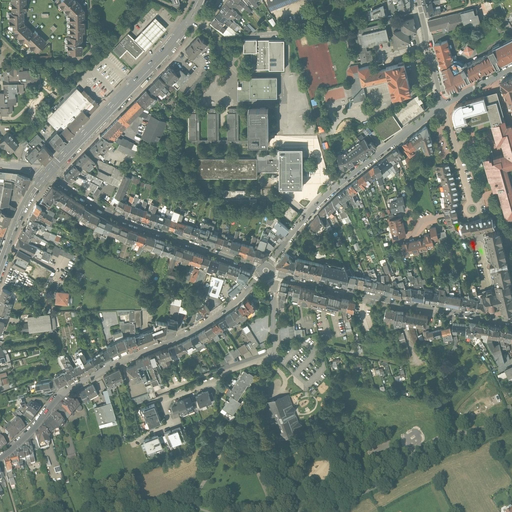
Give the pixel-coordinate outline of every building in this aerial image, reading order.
[(60,0),(58,3),(59,4),(62,7),(63,7),(65,9),(64,9),(67,13),(68,12),(70,14),(75,12),(81,6),(75,0),(75,1),(74,0),(60,0)] [(267,0),(271,9),(293,0),(267,0)] [(409,0),(407,0),(400,3),(397,4),(398,8),(400,7),(400,11),(410,9),(409,5),(409,4),(410,4),(410,3),(409,0)] [(511,0),(499,0),(505,16),(505,17),(507,16),(507,17),(508,17),(510,17),(510,16),(510,15),(511,13),(511,0)] [(435,1),(423,3),(424,10),(433,8),(434,7),(434,6),(433,7),(432,4),(433,4),(436,4),(435,1)] [(25,5),(25,2),(12,2),(12,4),(11,4),(11,8),(12,8),(12,13),(9,13),(9,17),(9,19),(23,19),(23,12),(25,12),(25,8),(26,8),(26,5),(25,5)] [(231,7),(226,3),(223,7),(235,16),(236,14),(232,11),(234,9),(231,7)] [(485,4),(477,5),(479,15),(487,13),(485,4)] [(84,9),(81,6),(75,12),(70,14),(69,15),(77,15),(77,18),(84,18),(84,9)] [(381,17),(385,16),(385,13),(387,13),(386,9),(384,9),(383,6),(370,11),(371,16),(373,15),(374,18),(381,17)] [(235,16),(223,7),(220,10),(228,17),(229,15),(233,18),(235,16)] [(433,8),(424,10),(426,16),(434,14),(434,12),(433,8)] [(473,9),(428,21),(430,31),(444,27),(444,28),(447,27),(448,30),(470,24),(471,28),(481,26),(478,13),(475,14),(473,9)] [(228,17),(220,10),(216,16),(224,22),(228,17)] [(77,18),(77,15),(69,15),(69,20),(70,20),(70,22),(69,22),(69,27),(70,27),(70,28),(79,27),(79,28),(84,28),(84,21),(83,21),(83,19),(84,19),(84,18),(77,18)] [(216,16),(211,22),(222,30),(223,31),(226,28),(221,25),(224,22),(216,16)] [(155,17),(133,40),(144,50),(143,50),(144,51),(147,48),(166,28),(160,22),(155,17)] [(402,30),(393,32),(396,46),(410,42),(409,40),(411,40),(414,34),(414,32),(416,32),(413,18),(400,21),(402,30)] [(23,19),(9,19),(9,21),(9,25),(11,25),(14,32),(13,34),(16,37),(16,36),(17,38),(27,28),(25,25),(23,22),(23,19)] [(231,19),(227,24),(229,26),(233,29),(235,28),(233,27),(236,23),(231,19)] [(209,24),(220,33),(222,30),(211,22),(209,24)] [(244,28),(246,30),(248,28),(253,32),(255,29),(248,23),(244,28)] [(385,23),(354,31),(360,53),(367,51),(365,46),(389,40),(385,23)] [(223,31),(222,30),(220,33),(225,37),(241,35),(233,29),(229,26),(228,28),(227,27),(226,28),(223,31)] [(79,28),(79,27),(70,28),(69,28),(69,33),(70,33),(70,35),(67,35),(67,38),(67,43),(81,43),(81,42),(81,33),(84,33),(84,28),(79,28)] [(27,28),(17,38),(19,39),(18,39),(22,42),(23,43),(25,42),(30,46),(40,37),(37,34),(35,31),(33,33),(27,28)] [(133,40),(127,34),(112,50),(120,57),(127,50),(136,58),(143,50),(144,50),(133,40)] [(208,43),(199,35),(185,49),(193,57),(208,43)] [(40,37),(30,46),(30,47),(33,50),(33,49),(36,52),(39,49),(43,46),(43,45),(46,42),(41,37),(40,38),(40,37)] [(511,37),(506,40),(507,42),(500,45),(499,44),(492,47),(493,49),(487,51),(488,53),(480,58),(480,57),(471,62),(472,63),(467,66),(466,63),(463,64),(462,63),(461,62),(460,61),(459,60),(457,60),(455,59),(454,59),(452,60),(447,41),(434,44),(441,69),(443,74),(444,78),(447,84),(446,84),(445,85),(449,91),(450,91),(451,90),(452,89),(453,89),(454,88),(456,88),(457,88),(457,89),(460,87),(468,83),(468,84),(472,82),(471,79),(475,77),(477,78),(477,75),(478,75),(481,76),(481,74),(482,75),(485,73),(485,72),(487,73),(487,71),(489,70),(491,71),(491,68),(493,68),(495,69),(495,67),(496,66),(497,68),(511,60),(511,37)] [(249,65),(249,69),(284,68),(284,40),(257,40),(257,39),(244,39),(244,52),(252,52),(252,65),(249,65)] [(81,43),(67,43),(67,44),(67,49),(68,52),(72,52),(77,52),(81,52),(81,45),(81,43)] [(465,45),(461,54),(469,58),(473,49),(465,45)] [(367,51),(360,53),(362,63),(372,60),(370,51),(367,51)] [(398,64),(385,67),(386,68),(370,72),(369,65),(359,67),(358,64),(350,66),(347,69),(355,101),(360,100),(354,76),(360,75),(362,84),(363,84),(388,78),(393,97),(400,95),(400,96),(404,95),(404,94),(411,93),(403,61),(398,63),(398,64)] [(176,73),(169,66),(161,75),(171,84),(174,80),(177,82),(177,83),(180,85),(190,75),(188,72),(186,75),(180,69),(176,73)] [(17,68),(13,69),(13,68),(7,68),(3,72),(3,76),(1,76),(1,81),(5,81),(4,83),(5,85),(5,88),(3,88),(3,93),(0,92),(0,109),(0,110),(0,115),(8,115),(8,113),(12,113),(11,105),(15,105),(15,97),(15,92),(23,92),(23,87),(26,87),(26,86),(34,86),(34,84),(39,84),(39,76),(35,76),(35,73),(27,73),(27,70),(22,70),(22,67),(17,67),(17,68)] [(205,70),(184,95),(189,99),(210,74),(205,70)] [(362,84),(360,75),(354,76),(360,100),(366,98),(363,84),(362,84)] [(237,89),(237,100),(257,100),(257,97),(277,97),(277,76),(250,77),(250,80),(242,80),(242,89),(237,89)] [(511,76),(500,83),(505,99),(508,98),(511,110),(511,109),(511,76)] [(165,84),(158,77),(154,82),(160,88),(162,86),(165,84)] [(197,93),(199,96),(210,84),(207,81),(197,93)] [(160,88),(154,82),(148,87),(155,94),(158,91),(159,92),(161,95),(159,97),(163,100),(164,99),(162,98),(166,94),(160,88)] [(76,88),(46,119),(57,131),(67,141),(74,133),(74,132),(89,116),(88,115),(99,104),(83,90),(81,92),(76,88)] [(147,88),(140,96),(141,98),(138,101),(136,99),(136,100),(144,107),(143,108),(144,109),(151,102),(150,101),(154,98),(149,93),(151,92),(147,88)] [(398,107),(373,125),(385,141),(394,134),(393,132),(406,123),(408,122),(408,123),(425,110),(422,102),(418,94),(398,108),(398,107)] [(452,112),(453,117),(455,125),(457,131),(462,129),(490,120),(491,125),(499,122),(498,121),(503,120),(502,115),(501,115),(496,100),(486,103),(484,96),(460,102),(456,105),(453,108),(452,112)] [(136,100),(120,115),(130,120),(137,114),(140,111),(143,108),(144,107),(136,100)] [(239,107),(240,142),(268,142),(268,136),(274,136),(274,131),(267,131),(267,107),(239,107)] [(225,139),(218,139),(218,108),(208,108),(208,112),(206,112),(206,141),(234,141),(234,127),(225,127),(225,139)] [(197,112),(186,113),(186,139),(198,139),(197,112)] [(130,120),(120,115),(117,119),(127,124),(130,120)] [(151,115),(141,137),(156,144),(159,137),(166,121),(151,115)] [(117,119),(107,129),(112,134),(113,132),(116,135),(127,124),(117,119)] [(511,129),(510,125),(506,126),(504,119),(503,120),(498,121),(499,122),(491,125),(497,143),(501,141),(504,152),(506,151),(507,154),(493,157),(491,148),(485,150),(487,157),(483,159),(490,180),(491,180),(494,190),(501,188),(501,191),(496,192),(499,204),(502,203),(504,210),(507,209),(510,219),(511,218),(511,184),(511,181),(511,180),(511,179),(511,174),(509,174),(507,167),(511,165),(511,129)] [(428,130),(427,126),(425,126),(422,128),(418,132),(417,132),(415,134),(410,138),(416,147),(417,147),(420,144),(422,144),(425,152),(434,149),(432,142),(431,139),(428,130)] [(112,134),(107,129),(101,135),(104,136),(112,140),(115,136),(116,135),(113,132),(112,134)] [(67,141),(57,131),(49,139),(58,149),(67,141)] [(8,132),(0,140),(0,143),(3,146),(4,146),(10,152),(18,143),(13,138),(14,138),(8,132)] [(342,142),(331,144),(334,156),(337,155),(344,153),(347,151),(348,152),(352,149),(356,146),(355,145),(358,143),(358,142),(360,140),(358,137),(354,132),(342,142)] [(37,134),(27,144),(32,149),(40,142),(42,139),(37,134)] [(367,136),(364,138),(361,134),(358,137),(360,140),(369,152),(370,153),(376,148),(367,136)] [(101,135),(89,147),(99,156),(110,144),(109,143),(112,140),(104,136),(101,135)] [(122,138),(121,139),(117,137),(117,138),(115,141),(118,142),(125,146),(128,147),(129,148),(131,149),(134,144),(122,138)] [(416,147),(410,138),(403,143),(405,146),(404,147),(410,155),(413,153),(415,152),(413,150),(413,149),(416,147)] [(358,143),(355,145),(356,146),(352,149),(356,155),(359,159),(360,160),(369,152),(360,140),(358,142),(358,143)] [(32,149),(25,156),(31,163),(38,156),(45,162),(52,155),(40,142),(32,149)] [(434,149),(425,152),(422,144),(420,144),(417,147),(422,164),(437,159),(434,149)] [(128,147),(125,146),(122,152),(133,157),(136,151),(129,148),(128,147)] [(448,149),(442,146),(439,151),(444,155),(448,149)] [(192,157),(192,177),(258,177),(258,171),(274,171),(274,186),(301,186),(301,147),(274,147),(274,152),(255,152),(255,157),(192,157)] [(403,155),(397,148),(392,152),(398,159),(400,165),(403,163),(400,157),(403,155)] [(352,149),(348,152),(347,151),(344,153),(337,155),(341,168),(350,166),(359,159),(356,155),(352,149)] [(398,159),(392,152),(387,156),(392,163),(394,166),(396,165),(395,161),(398,159)] [(90,159),(84,153),(79,158),(86,164),(91,166),(95,163),(90,159)] [(410,155),(405,158),(408,166),(411,165),(409,158),(414,154),(413,153),(410,155)] [(387,156),(379,162),(382,172),(385,169),(392,163),(387,156)] [(86,164),(79,158),(74,163),(81,169),(83,166),(88,169),(91,166),(86,164)] [(379,162),(377,164),(377,165),(374,166),(378,179),(378,180),(379,183),(380,185),(383,184),(380,176),(379,175),(382,174),(382,172),(379,162)] [(449,162),(436,165),(439,176),(440,175),(451,173),(449,162)] [(74,163),(64,173),(64,176),(71,180),(76,175),(75,174),(81,169),(74,163)] [(374,166),(369,170),(374,177),(376,176),(377,179),(378,179),(374,166)] [(115,167),(111,176),(116,179),(120,170),(115,167)] [(95,176),(81,169),(75,174),(76,175),(84,179),(85,179),(99,186),(102,179),(95,176)] [(385,169),(382,172),(382,174),(384,178),(390,173),(388,171),(385,169)] [(116,179),(114,184),(119,186),(125,172),(120,170),(116,179)] [(369,170),(363,175),(368,182),(369,183),(372,181),(371,180),(374,177),(369,170)] [(17,173),(0,171),(0,178),(5,179),(12,180),(14,181),(17,173)] [(108,176),(98,171),(95,176),(102,179),(106,181),(108,176)] [(119,186),(115,196),(114,197),(121,200),(122,197),(124,193),(132,175),(125,172),(119,186)] [(451,173),(440,175),(441,181),(454,178),(452,172),(451,173)] [(30,178),(17,173),(14,181),(19,183),(26,186),(30,178)] [(363,175),(357,179),(363,188),(366,185),(365,184),(368,182),(363,175)] [(116,179),(109,176),(108,176),(106,181),(113,185),(114,184),(116,179)] [(140,179),(134,176),(132,182),(138,184),(140,179)] [(454,178),(441,181),(443,186),(455,183),(454,178)] [(363,188),(357,179),(352,183),(357,191),(357,192),(363,188)] [(1,200),(0,203),(0,205),(7,205),(8,201),(11,184),(4,182),(3,186),(1,200)] [(26,186),(19,183),(16,191),(23,194),(26,186)] [(352,183),(347,187),(352,195),(354,199),(356,197),(355,194),(354,193),(357,191),(352,183)] [(455,183),(443,186),(444,191),(456,188),(455,183)] [(61,192),(51,186),(43,198),(46,200),(53,204),(55,201),(54,201),(61,192)] [(352,195),(347,187),(342,191),(347,198),(350,196),(350,198),(351,200),(354,199),(352,195)] [(456,188),(444,191),(445,196),(457,194),(456,188)] [(257,196),(257,190),(221,190),(221,200),(248,199),(248,201),(256,201),(256,199),(250,199),(250,196),(257,196)] [(342,191),(337,195),(342,202),(344,206),(347,204),(346,201),(344,200),(347,198),(342,191)] [(67,196),(61,192),(54,201),(55,201),(61,205),(67,196)] [(457,194),(445,196),(443,197),(445,202),(456,199),(458,199),(457,194)] [(337,195),(332,199),(336,207),(340,204),(342,202),(337,195)] [(61,205),(61,206),(77,216),(84,207),(67,196),(61,205)] [(128,205),(125,203),(121,211),(123,212),(128,214),(132,201),(134,197),(131,196),(128,202),(128,205)] [(403,196),(397,197),(397,200),(400,210),(405,208),(403,196)] [(121,200),(114,197),(110,204),(121,211),(125,203),(125,202),(123,200),(123,201),(121,200)] [(46,200),(43,198),(39,203),(46,207),(47,205),(49,204),(45,201),(46,200)] [(456,199),(445,202),(444,202),(445,207),(455,205),(457,205),(456,199)] [(332,200),(325,206),(327,211),(328,214),(331,211),(335,207),(332,200)] [(397,200),(390,202),(392,211),(400,210),(397,200)] [(136,207),(133,206),(134,205),(135,202),(132,201),(128,214),(134,216),(137,208),(136,207)] [(344,206),(342,202),(340,204),(341,206),(340,207),(341,209),(340,209),(342,212),(340,213),(341,216),(343,215),(344,217),(348,216),(345,209),(344,206)] [(43,209),(36,204),(33,211),(45,217),(47,214),(44,212),(42,213),(43,209)] [(138,208),(137,208),(134,216),(141,219),(144,210),(144,209),(145,205),(142,204),(141,207),(141,209),(138,208)] [(150,212),(147,221),(153,223),(157,214),(153,213),(155,211),(157,205),(153,204),(150,212)] [(289,205),(283,213),(292,221),(299,213),(289,205)] [(325,206),(318,213),(324,225),(325,226),(329,224),(325,213),(327,211),(325,206)] [(90,211),(84,207),(77,217),(85,222),(90,212),(90,211)] [(12,215),(1,210),(0,212),(0,220),(1,221),(0,221),(0,225),(7,225),(12,215)] [(54,213),(49,210),(47,214),(45,217),(50,220),(54,213)] [(145,210),(144,210),(141,219),(147,221),(150,212),(145,210)] [(45,217),(33,211),(30,216),(38,221),(39,218),(40,218),(50,223),(52,221),(50,220),(45,217)] [(170,219),(167,228),(173,230),(176,221),(179,213),(173,211),(170,219)] [(97,215),(90,212),(85,222),(85,223),(93,226),(97,216),(97,215)] [(275,218),(269,213),(266,223),(271,227),(273,224),(272,223),(274,221),(273,220),(275,218)] [(324,225),(318,213),(308,225),(318,233),(324,225)] [(163,216),(157,214),(153,223),(160,225),(163,216)] [(38,221),(30,216),(27,222),(28,223),(43,230),(44,228),(45,227),(43,225),(41,225),(38,224),(37,224),(38,221)] [(101,230),(105,220),(97,216),(93,226),(101,230)] [(170,219),(163,216),(160,225),(167,228),(170,219)] [(196,219),(189,216),(186,224),(182,233),(190,236),(193,227),(196,219)] [(479,219),(469,222),(472,232),(494,227),(494,223),(495,223),(495,222),(495,220),(494,219),(493,220),(492,216),(482,218),(479,218),(479,219)] [(396,218),(389,220),(390,226),(403,223),(401,217),(396,218)] [(108,221),(105,220),(101,230),(104,231),(106,231),(108,232),(112,223),(108,221)] [(289,229),(278,220),(274,225),(278,228),(273,233),(272,232),(268,229),(266,233),(269,235),(272,236),(279,241),(289,229)] [(458,221),(448,223),(449,229),(455,227),(458,229),(462,222),(460,222),(460,220),(458,221)] [(186,224),(176,221),(173,230),(182,233),(186,224)] [(463,223),(462,222),(458,229),(460,230),(462,236),(467,235),(464,223),(463,223)] [(469,222),(464,223),(467,235),(472,234),(472,232),(469,222)] [(43,230),(28,223),(24,230),(33,235),(35,231),(42,234),(44,231),(43,230)] [(120,226),(112,223),(108,232),(116,236),(120,226)] [(403,223),(390,226),(392,232),(404,229),(403,223)] [(128,230),(120,226),(116,236),(119,237),(118,238),(125,240),(128,230)] [(200,229),(193,227),(190,236),(197,238),(200,229)] [(437,234),(435,227),(430,228),(431,233),(432,240),(438,239),(437,234)] [(494,227),(472,232),(472,234),(474,243),(480,241),(480,242),(481,243),(482,243),(483,243),(487,264),(487,265),(486,266),(486,267),(487,268),(488,269),(489,269),(493,286),(492,287),(491,288),(491,289),(482,291),(482,292),(482,293),(493,291),(497,290),(496,290),(491,269),(490,263),(483,234),(495,231),(494,227)] [(206,232),(200,229),(197,238),(206,241),(210,230),(207,229),(206,232)] [(222,238),(217,236),(214,244),(221,247),(224,238),(225,236),(225,230),(223,229),(222,235),(222,238)] [(404,229),(392,232),(393,237),(400,236),(405,235),(404,229)] [(24,230),(23,230),(19,237),(27,241),(30,237),(32,238),(32,239),(40,243),(42,239),(33,235),(24,230)] [(137,233),(128,230),(125,240),(128,242),(128,241),(133,243),(137,233)] [(212,231),(210,230),(206,241),(213,244),(216,235),(211,234),(212,231)] [(504,248),(503,248),(502,242),(503,242),(500,233),(499,230),(495,231),(483,234),(490,263),(491,269),(496,290),(497,290),(493,291),(482,293),(484,300),(486,307),(489,307),(497,305),(500,304),(502,313),(504,312),(504,314),(507,313),(509,314),(511,312),(511,311),(511,294),(511,292),(510,283),(509,283),(509,281),(511,280),(510,277),(511,277),(509,268),(508,268),(508,265),(507,259),(506,259),(505,257),(506,257),(504,248)] [(265,232),(263,231),(260,239),(267,241),(269,235),(266,233),(265,232)] [(146,236),(137,233),(133,243),(140,245),(140,246),(138,247),(137,252),(140,253),(142,248),(146,236)] [(431,233),(424,235),(425,238),(427,246),(431,246),(432,246),(434,246),(432,240),(431,233)] [(155,239),(146,236),(142,248),(146,250),(147,247),(151,249),(155,239)] [(37,247),(18,238),(14,246),(18,248),(30,254),(32,255),(37,247)] [(227,239),(224,238),(221,247),(230,250),(233,241),(227,239)] [(425,238),(417,240),(416,241),(419,250),(421,250),(422,251),(424,250),(424,249),(427,248),(427,246),(425,238)] [(163,242),(155,239),(151,249),(156,251),(156,250),(158,251),(158,253),(159,253),(163,242)] [(267,241),(260,239),(257,249),(254,258),(261,261),(263,260),(273,248),(273,246),(267,241)] [(415,240),(408,242),(407,242),(406,242),(405,243),(402,244),(403,246),(405,255),(419,252),(419,250),(416,241),(415,240)] [(235,242),(233,241),(230,250),(237,252),(240,244),(235,242)] [(163,242),(159,253),(163,255),(163,253),(165,254),(166,253),(168,254),(171,245),(163,242)] [(249,246),(242,244),(238,253),(241,254),(243,255),(246,256),(249,246)] [(253,246),(250,245),(249,246),(246,256),(254,258),(257,249),(252,247),(253,246)] [(61,250),(53,246),(50,253),(50,254),(51,255),(58,258),(59,255),(61,250)] [(184,250),(174,246),(171,255),(168,264),(172,266),(175,259),(174,258),(175,258),(181,259),(184,250)] [(291,246),(286,252),(291,257),(297,251),(291,246)] [(50,253),(37,247),(32,255),(41,260),(42,257),(48,261),(51,255),(50,254),(50,253)] [(30,254),(18,248),(16,252),(13,260),(11,264),(16,267),(22,270),(24,266),(23,265),(27,259),(30,254)] [(75,255),(61,250),(59,255),(73,260),(75,255)] [(193,253),(184,250),(181,259),(182,260),(181,262),(186,264),(187,262),(190,263),(190,262),(193,253)] [(323,250),(313,253),(317,258),(319,256),(320,257),(322,255),(322,256),(325,256),(323,250)] [(286,252),(276,264),(277,267),(278,267),(288,270),(290,261),(293,258),(291,257),(286,252)] [(203,257),(196,254),(193,263),(192,265),(195,266),(195,264),(200,266),(203,257)] [(203,257),(200,266),(204,267),(203,271),(206,272),(207,268),(209,264),(210,259),(203,257)] [(51,271),(27,259),(23,265),(24,266),(22,270),(28,274),(27,275),(35,281),(36,281),(46,282),(51,271)] [(310,262),(297,259),(296,262),(294,271),(307,274),(310,262)] [(390,272),(385,259),(380,261),(381,264),(383,265),(386,273),(390,272)] [(296,262),(290,261),(288,270),(294,271),(296,262)] [(229,265),(220,262),(216,271),(223,273),(225,274),(229,265)] [(323,265),(310,262),(307,274),(320,277),(323,265)] [(192,274),(191,277),(195,279),(200,266),(195,264),(195,266),(192,274)] [(320,277),(346,283),(348,274),(346,270),(344,265),(343,265),(344,267),(342,268),(324,264),(323,265),(320,277)] [(240,269),(229,265),(225,274),(237,278),(240,269)] [(22,270),(16,267),(15,271),(24,277),(34,283),(36,281),(35,281),(27,275),(28,274),(22,270)] [(250,273),(240,269),(237,278),(241,280),(247,282),(250,273)] [(346,270),(348,274),(346,283),(350,284),(352,285),(352,284),(356,285),(358,276),(352,275),(349,269),(346,270)] [(421,280),(420,276),(415,278),(414,276),(412,277),(411,272),(406,273),(408,279),(409,279),(410,281),(413,280),(414,284),(423,285),(421,280)] [(207,294),(219,298),(225,280),(213,276),(207,294)] [(360,277),(358,276),(356,285),(364,287),(365,278),(360,277)] [(373,280),(365,278),(364,287),(372,289),(373,280)] [(388,279),(385,279),(385,283),(383,292),(392,294),(393,287),(394,285),(387,283),(388,281),(388,279)] [(232,295),(247,282),(241,280),(228,290),(232,295)] [(414,284),(413,280),(410,281),(412,288),(412,289),(413,298),(423,300),(424,290),(424,288),(423,285),(414,284)] [(405,289),(403,281),(397,282),(397,284),(399,287),(400,290),(401,290),(401,296),(406,297),(405,289)] [(407,282),(404,283),(405,288),(405,289),(406,297),(413,298),(412,289),(411,289),(411,288),(407,288),(408,285),(407,282)] [(288,284),(281,283),(279,292),(283,292),(282,296),(280,295),(280,297),(280,298),(281,298),(281,301),(284,302),(286,292),(288,284)] [(453,283),(444,284),(445,289),(446,294),(454,295),(453,283)] [(294,286),(288,284),(286,292),(289,292),(292,293),(294,286)] [(301,287),(294,286),(292,293),(291,298),(291,300),(298,301),(301,287)] [(313,290),(301,287),(298,301),(301,301),(301,304),(309,306),(310,304),(313,290)] [(398,288),(393,287),(392,294),(401,296),(401,290),(400,290),(399,287),(398,288)] [(433,290),(424,288),(424,290),(423,300),(431,301),(432,292),(433,290)] [(11,291),(2,289),(0,294),(0,298),(11,301),(13,301),(14,298),(8,297),(9,296),(10,296),(11,291)] [(467,289),(464,290),(465,297),(461,296),(461,297),(459,306),(467,307),(469,298),(469,297),(467,289)] [(328,294),(313,290),(310,304),(325,308),(325,306),(328,294)] [(67,292),(59,291),(59,292),(55,292),(55,297),(57,297),(56,301),(63,302),(63,304),(69,305),(69,297),(67,297),(67,292)] [(440,293),(432,292),(431,301),(438,302),(440,293)] [(342,298),(328,294),(325,306),(325,308),(335,311),(336,308),(340,307),(342,298)] [(454,295),(446,294),(444,303),(453,305),(454,295)] [(475,299),(469,298),(467,307),(476,308),(478,299),(477,295),(475,296),(475,299)] [(11,301),(0,298),(0,313),(6,315),(10,306),(11,306),(13,301),(11,301)] [(181,300),(172,298),(170,304),(180,306),(181,300)] [(349,299),(342,298),(340,307),(344,308),(344,310),(344,317),(347,316),(346,309),(349,299)] [(253,299),(247,304),(244,300),(238,306),(248,315),(250,313),(251,314),(254,311),(253,310),(256,307),(252,304),(256,300),(254,300),(254,299),(253,299)] [(355,301),(351,300),(349,299),(346,309),(347,316),(348,316),(351,316),(350,311),(349,310),(353,311),(355,301)] [(484,300),(478,299),(476,308),(484,310),(486,308),(486,307),(484,300)] [(209,312),(204,304),(199,308),(200,311),(204,316),(209,312)] [(248,315),(238,306),(232,312),(237,320),(240,317),(243,320),(248,315)] [(396,310),(386,308),(384,318),(394,320),(396,310)] [(403,311),(396,310),(394,320),(395,324),(396,324),(401,324),(402,323),(405,322),(406,312),(403,312),(403,311)] [(237,320),(232,312),(226,316),(231,324),(235,322),(235,321),(237,323),(239,322),(237,320)] [(419,314),(406,312),(405,322),(406,322),(407,324),(410,325),(410,323),(417,324),(419,314)] [(49,314),(27,317),(28,332),(50,329),(49,314)] [(427,316),(419,314),(417,324),(426,325),(427,316)] [(231,324),(226,316),(219,320),(224,328),(228,325),(229,327),(232,325),(231,324)] [(170,320),(170,322),(167,321),(166,323),(164,336),(175,332),(177,321),(170,320)] [(224,328),(219,320),(212,325),(217,333),(221,330),(222,332),(225,330),(224,328)] [(152,330),(143,333),(135,336),(135,337),(138,347),(164,336),(166,323),(156,321),(154,330),(152,331),(152,330)] [(475,323),(469,322),(469,324),(466,324),(465,333),(471,334),(470,339),(472,343),(475,342),(473,338),(475,323)] [(133,323),(130,323),(130,329),(130,337),(123,339),(128,350),(138,347),(135,337),(135,336),(134,323),(133,323)] [(466,324),(452,323),(452,328),(453,333),(457,333),(457,332),(465,333),(466,324)] [(482,325),(475,323),(473,338),(475,338),(476,339),(477,335),(476,333),(481,334),(482,325)] [(217,333),(212,325),(205,329),(210,337),(214,334),(217,339),(220,337),(217,333)] [(418,341),(412,325),(409,326),(410,329),(410,331),(414,343),(418,341)] [(489,326),(482,325),(481,334),(482,334),(484,335),(483,336),(483,339),(487,339),(489,326)] [(259,345),(247,326),(243,329),(255,347),(259,345)] [(499,327),(489,326),(487,339),(490,347),(494,345),(491,339),(491,338),(494,338),(494,336),(497,337),(499,327)] [(449,327),(441,328),(442,334),(444,339),(452,338),(449,327)] [(506,329),(499,327),(497,337),(501,337),(501,340),(503,347),(506,347),(506,345),(504,339),(506,329)] [(210,337),(205,329),(198,334),(202,341),(210,337)] [(428,329),(423,330),(423,333),(425,338),(434,336),(433,330),(429,331),(428,329)] [(123,339),(123,338),(122,332),(112,334),(114,342),(115,342),(120,354),(128,350),(123,339)] [(410,356),(403,332),(398,333),(405,358),(410,356)] [(198,334),(191,338),(195,345),(197,348),(198,347),(197,346),(198,346),(197,344),(202,341),(198,334)] [(191,338),(183,342),(187,350),(195,345),(191,338)] [(120,354),(115,342),(106,346),(108,349),(112,357),(120,354)] [(183,342),(174,346),(178,355),(181,354),(181,352),(187,350),(183,342)] [(250,342),(245,345),(249,350),(253,347),(250,342)] [(494,345),(490,347),(499,366),(501,365),(504,362),(502,355),(499,343),(494,345)] [(243,345),(237,349),(242,355),(247,351),(243,345)] [(174,346),(168,348),(171,357),(173,356),(173,357),(178,356),(178,355),(174,346)] [(168,348),(161,351),(167,366),(170,365),(168,360),(167,358),(171,357),(168,348)] [(106,349),(103,351),(102,350),(99,352),(104,361),(112,357),(108,349),(106,349)] [(236,349),(234,351),(233,349),(229,352),(230,353),(233,358),(234,358),(240,354),(236,349)] [(161,351),(154,353),(158,363),(159,363),(159,361),(161,360),(161,362),(163,368),(167,366),(161,351)] [(99,352),(95,353),(96,354),(92,357),(96,366),(104,361),(99,352)] [(4,355),(0,356),(0,362),(5,361),(5,359),(10,359),(8,353),(3,354),(4,355)] [(96,366),(92,357),(86,361),(86,360),(85,358),(82,353),(79,355),(87,370),(96,366)] [(162,382),(155,364),(154,363),(156,362),(157,363),(158,363),(154,353),(148,356),(158,383),(162,382)] [(230,353),(223,357),(226,362),(233,358),(230,353)] [(87,370),(79,355),(76,356),(78,361),(80,361),(81,363),(76,366),(81,374),(87,370)] [(158,383),(148,356),(142,358),(145,366),(146,369),(149,368),(154,380),(151,381),(152,385),(158,383)] [(145,366),(142,358),(136,360),(137,363),(142,376),(143,376),(145,375),(142,369),(141,368),(145,366)] [(332,369),(341,369),(341,359),(333,359),(332,369)] [(137,363),(126,367),(129,375),(131,381),(139,378),(139,377),(142,376),(137,363)] [(76,365),(70,369),(74,377),(81,374),(76,366),(76,365)] [(70,369),(65,371),(64,370),(63,371),(63,372),(68,381),(74,377),(70,369)] [(118,369),(110,373),(115,383),(123,379),(121,375),(118,369)] [(244,370),(231,389),(229,388),(226,392),(228,394),(231,396),(237,400),(248,384),(249,385),(255,376),(249,372),(248,373),(244,370)] [(63,372),(54,377),(58,386),(68,381),(63,372)] [(110,373),(103,376),(108,387),(115,383),(110,373)] [(147,380),(143,381),(145,385),(147,390),(150,388),(149,386),(152,385),(151,381),(150,379),(147,380)] [(325,381),(317,387),(321,392),(329,387),(325,381)] [(49,382),(35,384),(35,385),(34,386),(34,388),(35,389),(36,390),(36,391),(50,389),(50,388),(49,382)] [(93,384),(85,388),(89,397),(97,393),(93,384)] [(85,388),(77,392),(79,396),(79,397),(80,397),(82,401),(89,397),(85,388)] [(208,391),(205,392),(204,392),(201,393),(206,404),(212,402),(211,401),(209,394),(208,391)] [(148,393),(131,399),(133,405),(150,399),(148,393)] [(201,393),(197,394),(198,395),(195,396),(197,400),(199,406),(201,406),(206,404),(201,393)] [(237,400),(231,396),(228,400),(227,399),(227,400),(222,408),(229,412),(232,415),(241,402),(237,400)] [(189,397),(183,400),(187,411),(193,409),(194,409),(191,403),(189,397)] [(279,399),(272,401),(271,403),(267,404),(266,404),(266,405),(264,405),(278,442),(301,433),(299,428),(300,424),(297,423),(293,412),(295,409),(292,407),(288,397),(286,397),(285,397),(284,398),(280,399),(279,399)] [(187,411),(183,400),(182,400),(179,401),(180,401),(177,402),(178,406),(180,411),(181,413),(182,413),(183,414),(186,412),(187,411)] [(197,400),(194,401),(194,402),(197,410),(202,408),(201,406),(199,406),(197,400)] [(74,401),(71,403),(69,401),(62,408),(66,412),(70,416),(79,407),(74,401)] [(40,410),(30,403),(26,408),(29,410),(36,415),(40,410)] [(156,407),(155,407),(154,404),(141,409),(148,427),(161,422),(160,419),(159,416),(159,417),(156,410),(157,409),(156,407)] [(100,406),(94,407),(99,424),(105,422),(100,406)] [(178,406),(171,408),(173,414),(180,411),(178,406)] [(62,408),(58,412),(62,417),(66,412),(62,408)] [(36,415),(29,410),(26,414),(25,413),(22,416),(31,422),(36,415)] [(232,415),(229,412),(225,418),(231,422),(235,416),(232,415)] [(63,422),(55,414),(49,420),(58,429),(64,423),(63,422)] [(25,428),(17,420),(10,426),(17,435),(25,428)] [(58,429),(49,420),(45,424),(53,432),(54,433),(55,431),(59,431),(58,429)] [(53,432),(45,424),(41,428),(49,436),(53,432)] [(10,426),(9,426),(6,429),(5,428),(3,430),(4,433),(8,437),(7,438),(10,441),(17,435),(10,426)] [(179,426),(172,429),(177,442),(185,439),(183,436),(181,429),(179,426)] [(49,436),(41,428),(34,436),(39,450),(49,447),(49,443),(48,439),(50,437),(49,436)] [(172,430),(170,431),(170,430),(164,432),(165,435),(167,441),(169,445),(177,442),(172,429),(171,429),(172,430)] [(157,435),(150,437),(155,450),(162,447),(160,442),(158,437),(157,435)] [(150,437),(143,440),(144,444),(145,444),(146,445),(145,446),(146,449),(143,450),(144,453),(147,452),(148,453),(155,450),(150,437)] [(30,443),(25,445),(26,449),(22,450),(24,460),(27,459),(27,457),(28,457),(30,456),(30,458),(30,461),(34,460),(30,443)] [(22,450),(19,451),(20,452),(16,454),(16,455),(20,469),(23,468),(22,464),(21,462),(23,461),(25,461),(24,460),(22,450)] [(16,455),(13,456),(13,458),(8,460),(9,462),(10,468),(17,466),(18,470),(20,469),(16,455)] [(48,458),(42,460),(45,468),(50,466),(48,458)]
